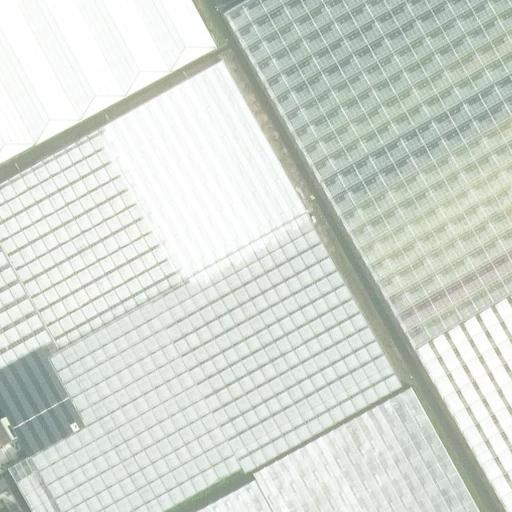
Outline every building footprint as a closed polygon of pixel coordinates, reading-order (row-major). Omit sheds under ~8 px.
[(191,0),(0,0),(0,162),(216,46),(191,0)] [(511,511),(511,0),(244,0),(224,11),(508,511),(511,511)] [(221,60),(0,181),(0,368),(43,345),(86,422),(28,455),(26,456),(7,467),(32,511),(160,511),(242,467),(245,472),(402,385),(221,60)] [(0,369),(0,404),(28,455),(86,422),(43,345),(0,369)] [(256,478),(194,511),(480,511),(411,386),(253,472),(256,478)] [(0,445),(15,436),(7,422),(2,425),(0,422),(0,445)]
